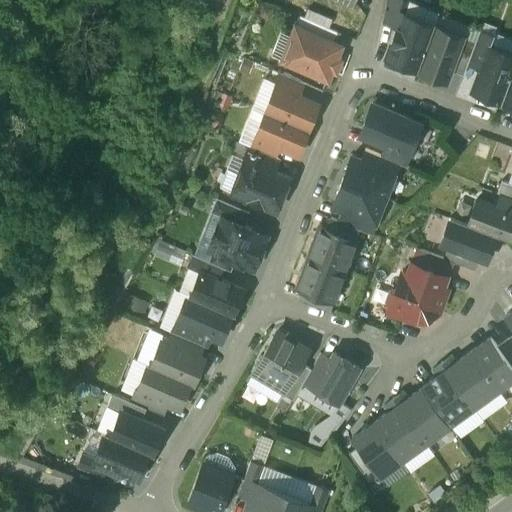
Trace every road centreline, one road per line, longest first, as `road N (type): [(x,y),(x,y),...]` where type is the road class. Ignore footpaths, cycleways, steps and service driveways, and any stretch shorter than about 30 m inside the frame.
road 1 (residential): [(269,303),(356,73)]
road 2 (residential): [(145,511),(269,303)]
road 3 (residential): [(511,136),(356,73)]
road 4 (residential): [(269,303),(416,358)]
road 5 (residential): [(125,511),(0,467)]
road 6 (residential): [(416,358),(476,315),(495,281),(511,270)]
